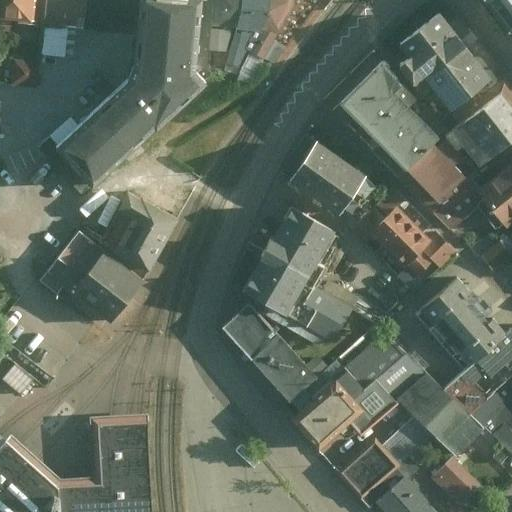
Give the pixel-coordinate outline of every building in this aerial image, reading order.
[(0,0),(0,16),(36,19),(37,12),(47,13),(48,0),(0,0)] [(56,143),(91,183),(205,78),(194,65),(201,0),(140,0),(138,32),(133,64),(127,76),(56,143)] [(85,0),(83,27),(138,32),(140,0),(85,0)] [(232,25),(236,25),(241,7),(241,0),(212,0),(210,24),(232,25)] [(236,25),(261,27),(268,10),(269,0),(241,0),(241,7),(236,25)] [(269,0),(268,10),(261,27),(250,49),(264,56),(284,23),(294,0),(269,0)] [(430,0),(381,40),(420,89),(431,81),(449,103),(482,77),(487,83),(501,72),(475,40),(466,48),(458,38),(467,31),(442,0),(430,0)] [(509,33),(511,35),(511,0),(483,0),(492,10),(494,11),(496,13),(496,16),(504,26),(507,26),(509,28),(509,33)] [(48,43),(69,42),(68,23),(48,24),(48,43)] [(225,48),(232,25),(210,24),(209,47),(225,48)] [(261,27),(236,25),(226,59),(239,63),(246,48),(250,49),(261,27)] [(372,147),(397,172),(430,140),(437,134),(425,122),(431,116),(419,104),(413,110),(406,103),(414,94),(371,51),(323,98),(344,120),(354,110),(381,138),(372,147)] [(16,54),(12,80),(38,84),(42,57),(16,54)] [(511,104),(511,88),(503,77),(480,95),(486,102),(447,132),(464,154),(468,150),(478,162),(511,135),(511,105),(511,104)] [(435,146),(430,140),(397,172),(433,210),(441,203),(437,198),(443,193),(448,199),(468,179),(453,163),(464,154),(447,132),(443,127),(437,134),(442,139),(435,146)] [(364,167),(317,136),(291,175),(339,207),(343,201),(350,205),(354,198),(356,199),(373,173),(364,167)] [(511,147),(511,148),(511,149),(511,162),(479,189),(486,197),(478,204),(498,230),(511,218),(511,147)] [(470,179),(468,179),(448,199),(441,203),(433,210),(450,228),(478,204),(486,197),(479,189),(470,179)] [(428,238),(395,206),(403,198),(391,186),(377,200),(390,212),(386,216),(374,204),(352,226),(367,242),(376,233),(415,271),(431,256),(420,246),(428,238)] [(149,265),(177,210),(133,190),(105,244),(149,265)] [(245,245),(233,277),(285,309),(303,277),(313,283),(324,263),(315,257),(325,240),(333,245),(339,236),(331,231),(333,228),(290,204),(284,214),(284,216),(271,236),(269,237),(262,248),(254,244),(251,249),(245,245)] [(66,282),(73,287),(105,244),(81,226),(43,277),(60,289),(66,282)] [(435,230),(428,238),(420,246),(431,256),(439,263),(453,248),(435,230)] [(325,240),(315,257),(324,263),(329,265),(339,248),(333,245),(325,240)] [(499,241),(482,255),(492,266),(509,252),(499,241)] [(145,274),(105,244),(73,287),(111,320),(145,274)] [(303,277),(285,309),(335,336),(352,305),(313,283),(303,277)] [(456,277),(420,307),(468,364),(504,332),(491,317),(485,322),(462,298),(469,292),(456,277)] [(250,298),(224,321),(289,395),(303,382),(315,372),(250,298)] [(468,407),(471,409),(485,396),(470,381),(481,371),(477,366),(479,364),(489,374),(511,353),(511,325),(504,332),(468,364),(444,385),(468,407)] [(385,331),(332,375),(334,379),(371,420),(397,398),(433,429),(429,433),(436,440),(440,436),(468,407),(444,385),(441,387),(385,331)] [(315,372),(303,382),(311,392),(328,378),(320,368),(315,372)] [(511,449),(511,450),(511,427),(511,429),(503,420),(511,411),(511,385),(505,378),(485,396),(471,409),(483,421),(504,442),(511,449)] [(360,429),(371,420),(334,379),(291,416),(317,445),(341,424),(345,428),(353,421),(360,429)] [(468,407),(440,436),(455,450),(483,421),(471,409),(468,407)] [(152,511),(148,411),(139,411),(128,411),(110,412),(89,414),(92,474),(59,476),(39,457),(21,441),(10,432),(5,438),(0,434),(0,511),(152,511)] [(398,428),(378,445),(395,465),(397,464),(403,458),(409,453),(415,447),(398,428)] [(372,438),(338,468),(361,495),(395,465),(378,445),(372,438)] [(511,449),(504,442),(492,452),(500,460),(511,449)] [(403,458),(413,469),(419,464),(409,453),(403,458)] [(480,481),(453,453),(432,473),(459,501),(480,481)] [(403,458),(397,464),(404,472),(406,475),(413,469),(403,458)] [(404,472),(375,497),(388,511),(438,511),(406,475),(404,472)]
